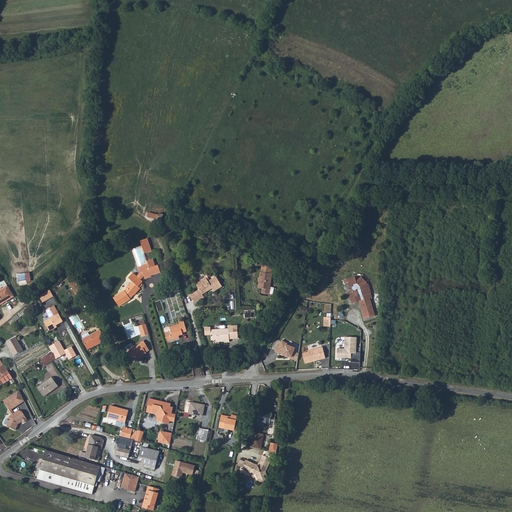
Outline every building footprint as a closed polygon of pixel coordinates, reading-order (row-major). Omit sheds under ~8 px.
[(152,250),(153,257),(159,256),(161,256),(159,243),(151,244),(152,250)] [(142,251),(145,270),(155,268),(154,265),(153,257),(152,250),(142,251)] [(263,260),(263,268),(273,268),(273,261),(263,260)] [(155,268),(145,270),(146,275),(148,275),(148,279),(149,282),(155,281),(155,280),(165,279),(164,271),(161,271),(160,264),(154,265),(155,268)] [(273,268),(263,268),(262,268),(261,284),(265,284),(265,288),(273,288),(274,268),(273,268)] [(29,273),(18,275),(19,281),(26,280),(27,282),(31,282),(29,273)] [(128,291),(118,298),(124,306),(134,300),(133,298),(137,295),(137,296),(144,289),(143,287),(146,284),(144,283),(141,279),(137,275),(134,278),(137,282),(130,288),(132,290),(129,292),(128,291)] [(217,290),(225,285),(218,275),(210,280),(208,277),(198,283),(202,290),(205,294),(215,287),(217,290)] [(355,290),(349,291),(352,303),(357,302),(357,303),(360,302),(365,320),(374,317),(370,299),(372,299),(371,295),(372,294),(370,284),(369,284),(368,283),(363,277),(358,281),(357,275),(346,278),(347,282),(349,281),(351,287),(354,286),(355,290)] [(85,288),(78,277),(72,280),(79,292),(85,288)] [(14,295),(8,284),(0,288),(0,301),(1,301),(1,302),(14,295)] [(49,289),(39,297),(43,303),(53,297),(49,289)] [(207,297),(205,294),(202,290),(192,296),(198,304),(207,297)] [(56,302),(52,305),(53,307),(49,309),(52,315),(46,319),(51,329),(57,325),(57,323),(58,322),(65,318),(56,302)] [(23,308),(17,313),(19,317),(26,311),(23,308)] [(19,317),(17,313),(11,318),(14,321),(19,317)] [(145,320),(137,322),(142,337),(149,335),(145,320)] [(167,329),(166,331),(170,341),(179,339),(178,337),(189,333),(186,322),(181,323),(181,324),(167,329)] [(230,329),(210,330),(210,328),(205,328),(206,336),(211,336),(211,341),(225,340),(225,341),(231,341),(231,338),(239,337),(238,325),(230,325),(230,329)] [(100,331),(82,340),(84,343),(87,350),(96,345),(95,344),(96,343),(97,345),(106,341),(100,331)] [(16,336),(7,342),(15,355),(24,349),(16,336)] [(356,338),(345,337),(345,349),(337,348),(336,358),(351,359),(351,363),(360,363),(360,353),(356,353),(356,338)] [(61,339),(52,344),(55,349),(59,356),(68,351),(61,339)] [(146,344),(131,351),(136,360),(150,353),(150,351),(152,350),(148,341),(145,343),(146,344)] [(294,348),(283,345),(284,343),(280,341),(274,353),(279,355),(280,354),(289,357),(289,360),(297,361),(298,354),(293,353),(294,348)] [(308,353),(302,354),(305,364),(313,362),(313,361),(321,359),(321,360),(325,359),(322,348),(307,351),(308,353)] [(59,356),(55,349),(50,352),(54,359),(59,356)] [(50,352),(43,356),(47,363),(54,359),(50,352)] [(15,379),(1,357),(0,357),(0,363),(1,364),(0,364),(0,375),(0,376),(0,375),(0,385),(10,379),(12,381),(15,379)] [(52,378),(37,388),(43,396),(58,386),(52,378)] [(12,407),(24,397),(19,387),(3,398),(10,408),(9,409),(12,412),(9,414),(8,416),(9,416),(6,423),(16,428),(19,421),(23,418),(24,420),(28,417),(22,408),(18,408),(15,410),(12,407)] [(157,402),(157,401),(144,399),(142,412),(147,413),(147,411),(152,412),(155,416),(155,421),(161,422),(161,420),(165,421),(168,406),(165,405),(165,404),(157,402)] [(103,414),(112,417),(121,420),(125,408),(107,402),(103,414)] [(203,407),(186,404),(184,415),(198,417),(201,417),(203,407)] [(147,411),(147,413),(151,414),(153,417),(152,421),(155,421),(155,416),(152,412),(147,411)] [(268,416),(256,414),(254,425),(266,427),(266,426),(270,427),(271,417),(268,417),(268,416)] [(231,428),(233,420),(233,417),(227,416),(227,419),(217,417),(215,428),(230,431),(231,428)] [(238,430),(240,421),(233,420),(231,428),(238,430)] [(117,434),(118,435),(126,437),(129,427),(122,425),(120,424),(117,434)] [(167,442),(169,431),(157,429),(155,440),(167,442)] [(194,437),(203,439),(204,431),(196,430),(194,437)] [(94,446),(99,447),(102,439),(101,437),(87,433),(81,451),(76,449),(75,454),(94,459),(95,455),(92,454),(94,446)] [(250,434),(247,449),(257,451),(260,436),(250,434)] [(143,465),(153,468),(154,462),(157,449),(145,446),(140,445),(142,441),(132,438),(126,437),(118,435),(113,452),(140,459),(143,465)] [(98,466),(43,450),(35,478),(90,493),(92,484),(95,485),(97,481),(94,480),(98,466)] [(242,462),(241,464),(239,472),(247,476),(249,475),(252,476),(256,485),(265,482),(262,474),(268,461),(259,457),(254,468),(242,462)] [(190,472),(193,463),(174,458),(170,473),(179,475),(180,470),(190,472)] [(103,467),(98,466),(94,480),(97,481),(100,481),(103,467)] [(139,477),(125,473),(121,488),(135,492),(139,477)] [(142,502),(141,506),(148,508),(150,504),(153,505),(155,498),(157,491),(153,490),(154,486),(147,484),(146,488),(147,489),(143,502),(142,502)]
